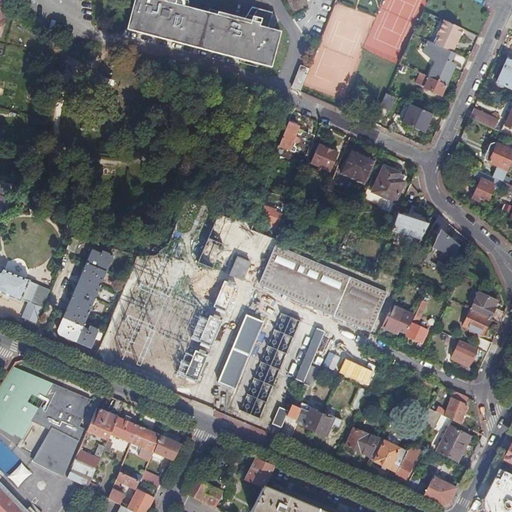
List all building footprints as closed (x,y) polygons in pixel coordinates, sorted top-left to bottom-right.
[(134,0),(126,32),(171,44),(271,70),(280,34),(268,31),(272,15),(257,11),(252,19),(250,26),(187,10),(188,8),(188,5),(187,1),(186,0),(134,0)] [(305,0),(287,0),(296,15),(310,6),(305,0)] [(463,30),(443,21),(436,36),(438,38),(435,45),(452,53),(455,47),(454,44),(455,41),(458,42),(463,30)] [(452,53),(435,45),(428,41),(427,45),(424,44),(423,47),(426,48),(424,51),(437,62),(434,68),(433,67),(429,78),(446,86),(455,65),(451,64),(455,54),(452,53)] [(511,62),(507,60),(496,84),(511,90),(511,62)] [(300,91),(309,69),(301,66),(292,88),(300,91)] [(446,86),(429,78),(420,74),(416,85),(441,97),(446,86)] [(395,98),(388,95),(383,107),(389,110),(395,98)] [(429,125),(433,116),(413,106),(409,116),(429,125)] [(473,110),(469,119),(493,130),(498,120),(473,110)] [(511,111),(510,115),(508,120),(505,127),(503,126),(500,133),(511,138),(511,111)] [(298,127),(288,123),(277,149),(288,153),(292,142),(294,143),(293,146),(296,149),(295,152),(308,157),(313,144),(311,143),(314,137),(305,133),(302,133),(301,135),(296,133),(298,127)] [(327,127),(320,124),(315,137),(322,140),(327,127)] [(492,178),(503,183),(511,161),(511,141),(508,150),(497,146),(489,164),(497,168),(492,178)] [(486,162),(489,164),(497,146),(494,144),(490,145),(484,159),(486,162)] [(319,146),(311,162),(313,163),(312,165),(329,173),(338,154),(319,146)] [(375,162),(351,151),(342,174),(364,184),(375,162)] [(400,174),(384,167),(373,192),(396,203),(404,183),(397,180),(400,174)] [(494,187),(500,189),(503,183),(492,178),(476,171),(473,177),(481,180),(472,199),(485,205),(494,187)] [(259,205),(256,216),(267,219),(266,221),(278,225),(281,215),(274,213),(275,210),(259,205)] [(474,214),(479,219),(483,214),(479,209),(474,214)] [(428,223),(400,213),(393,230),(420,240),(428,223)] [(194,264),(214,271),(232,223),(212,215),(194,264)] [(445,239),(437,236),(431,250),(454,259),(458,247),(446,237),(445,239)] [(80,241),(72,238),(67,251),(74,254),(80,241)] [(387,294),(372,288),(274,246),(259,284),(359,326),(371,332),(387,294)] [(101,255),(92,251),(86,265),(85,264),(84,269),(77,287),(76,286),(72,295),(73,296),(65,314),(64,314),(63,318),(64,318),(58,330),(58,333),(60,335),(90,348),(98,329),(97,329),(97,330),(90,327),(88,330),(83,326),(88,314),(89,313),(89,312),(99,288),(100,288),(101,286),(100,285),(112,256),(103,252),(101,255)] [(249,261),(237,256),(229,274),(242,279),(249,261)] [(29,280),(0,268),(0,293),(20,302),(22,299),(29,281),(29,280)] [(200,306),(223,316),(236,285),(222,280),(219,287),(210,284),(200,306)] [(28,301),(43,308),(51,290),(29,281),(22,299),(28,301)] [(500,324),(505,314),(492,308),(495,302),(486,298),(487,296),(479,292),(470,310),(489,319),(500,324)] [(43,308),(28,301),(21,318),(36,324),(43,308)] [(426,303),(421,302),(412,321),(415,323),(416,320),(418,321),(426,303)] [(390,307),(380,328),(395,334),(396,331),(405,335),(413,317),(390,307)] [(489,319),(470,310),(462,327),(482,336),(489,319)] [(210,349),(219,319),(193,311),(184,342),(210,349)] [(301,321),(290,317),(280,313),(274,329),(267,346),(260,361),(254,378),(247,394),(240,410),(250,415),(260,419),(267,402),(274,386),(280,370),(287,354),(294,338),(301,321)] [(262,322),(245,316),(218,382),(228,386),(234,388),(262,322)] [(427,331),(412,324),(405,338),(421,345),(427,331)] [(302,382),(304,383),(310,367),(325,332),(317,328),(295,379),(302,382)] [(476,349),(487,354),(492,343),(478,337),(474,347),(476,349)] [(334,344),(325,340),(313,364),(323,368),(334,344)] [(474,347),(459,341),(455,351),(452,349),(450,352),(451,352),(450,355),(452,356),(451,360),(468,368),(476,349),(474,347)] [(333,373),(343,348),(334,344),(323,368),(333,373)] [(341,376),(354,352),(343,348),(333,373),(341,376)] [(195,384),(206,354),(192,349),(189,357),(180,354),(172,375),(195,384)] [(362,356),(354,352),(341,376),(351,381),(362,356)] [(372,360),(362,356),(351,381),(361,385),(372,360)] [(381,364),(372,360),(361,385),(370,389),(381,364)] [(310,367),(304,383),(312,386),(319,370),(311,367),(310,367)] [(0,426),(21,439),(32,422),(45,400),(6,378),(0,386),(0,426)] [(433,384),(420,378),(419,381),(432,387),(433,384)] [(45,400),(32,422),(44,427),(47,423),(52,426),(50,429),(35,458),(61,471),(74,440),(79,442),(84,429),(80,426),(91,399),(54,384),(45,400)] [(359,411),(369,392),(359,388),(351,407),(359,411)] [(466,400),(453,393),(445,417),(460,425),(467,407),(464,406),(466,400)] [(110,414),(96,408),(87,431),(108,440),(110,435),(117,417),(123,402),(116,399),(110,414)] [(437,404),(433,403),(429,410),(435,413),(438,407),(437,404)] [(315,433),(322,416),(315,413),(316,411),(301,405),(297,415),(306,419),(302,428),(315,433)] [(288,410),(279,407),(271,424),(280,427),(288,410)] [(435,413),(429,410),(421,425),(434,431),(441,416),(435,413)] [(328,418),(322,416),(315,433),(326,437),(329,430),(333,431),(334,428),(339,429),(342,421),(329,416),(328,418)] [(138,426),(117,417),(110,435),(131,443),(138,426)] [(160,435),(138,426),(131,443),(152,452),(160,435)] [(462,446),(467,436),(450,427),(438,452),(458,463),(465,448),(462,446)] [(370,458),(379,440),(354,429),(346,447),(370,458)] [(182,445),(160,435),(152,452),(173,461),(182,445)] [(471,437),(467,436),(462,446),(465,448),(471,437)] [(407,454),(384,442),(374,462),(397,473),(403,461),(407,454)] [(511,444),(507,454),(503,462),(511,465),(511,444)] [(77,455),(68,477),(87,488),(105,448),(99,445),(94,457),(89,458),(79,454),(77,455)] [(264,485),(273,466),(256,459),(246,479),(263,487),(264,485)] [(403,461),(397,473),(396,475),(406,480),(413,467),(403,461)] [(19,463),(6,477),(16,487),(30,473),(19,463)] [(163,480),(144,471),(140,481),(142,483),(158,490),(163,480)] [(497,480),(509,484),(511,476),(511,475),(500,471),(497,480)] [(140,481),(119,472),(108,498),(120,504),(124,495),(117,491),(120,482),(133,488),(135,487),(137,484),(141,486),(142,483),(140,481)] [(449,503),(456,489),(433,478),(422,498),(429,501),(441,506),(449,503)] [(222,492),(197,479),(190,494),(214,507),(222,492)] [(326,511),(264,485),(263,487),(250,511),(251,511),(326,511)] [(22,511),(0,488),(0,511),(22,511)] [(128,509),(134,511),(147,511),(153,501),(154,499),(137,490),(128,509)]
